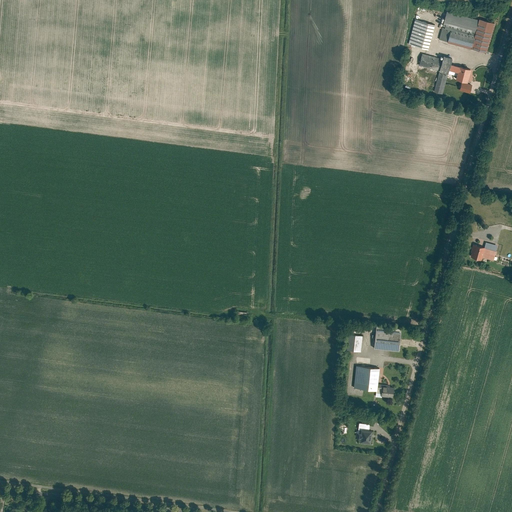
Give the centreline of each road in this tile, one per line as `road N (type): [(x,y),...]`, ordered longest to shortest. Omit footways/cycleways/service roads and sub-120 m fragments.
road 1 (unclassified): [(511,14),(376,511)]
road 2 (tertiary): [(175,511),(0,489)]
